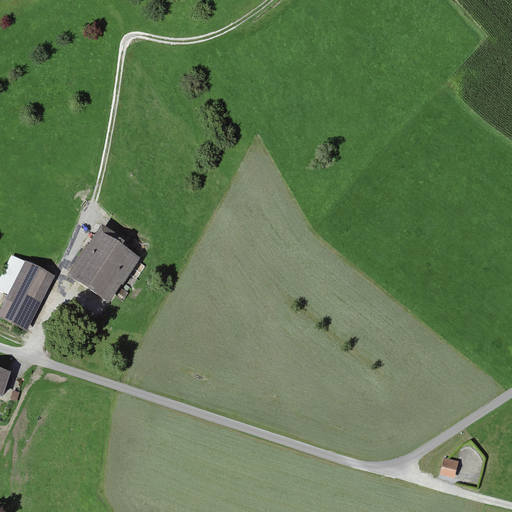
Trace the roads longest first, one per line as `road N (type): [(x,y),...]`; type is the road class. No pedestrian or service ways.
road 1 (unclassified): [(388,468),(357,465),(0,347)]
road 2 (track): [(270,0),(207,39),(128,37),(88,215)]
road 3 (unclassified): [(388,468),(511,394)]
road 4 (track): [(388,468),(511,506)]
